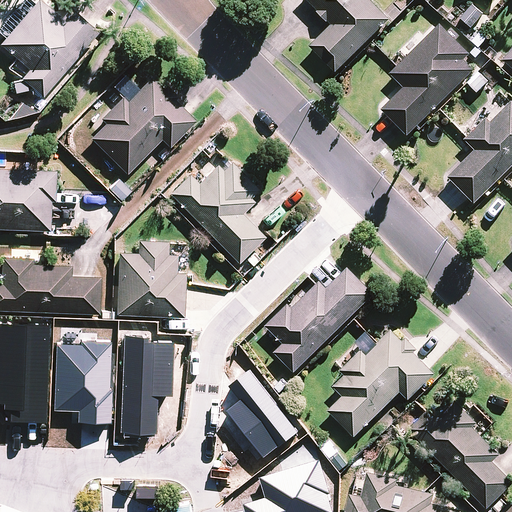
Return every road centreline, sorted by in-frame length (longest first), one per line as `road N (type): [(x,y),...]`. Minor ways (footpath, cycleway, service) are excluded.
road 1 (residential): [(192,452),(202,437),(219,332),(365,191)]
road 2 (residential): [(185,0),(365,191)]
road 3 (residential): [(365,191),(511,339)]
road 4 (residential): [(0,459),(185,463),(192,452)]
